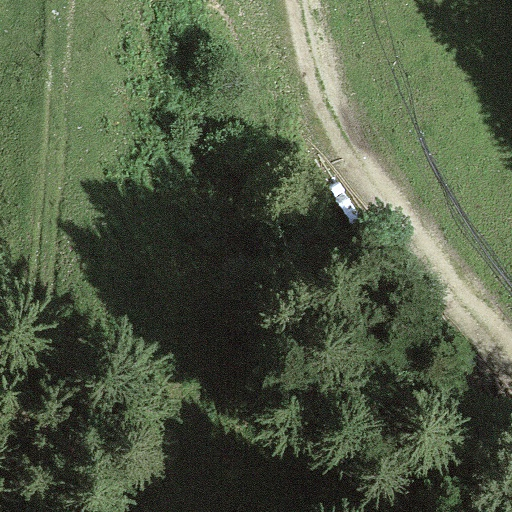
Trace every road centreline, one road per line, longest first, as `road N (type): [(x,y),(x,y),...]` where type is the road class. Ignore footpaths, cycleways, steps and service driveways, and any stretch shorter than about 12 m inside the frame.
road 1 (track): [(6,511),(42,285),(64,0)]
road 2 (track): [(511,353),(429,267),(353,161),(300,52),(291,0)]
